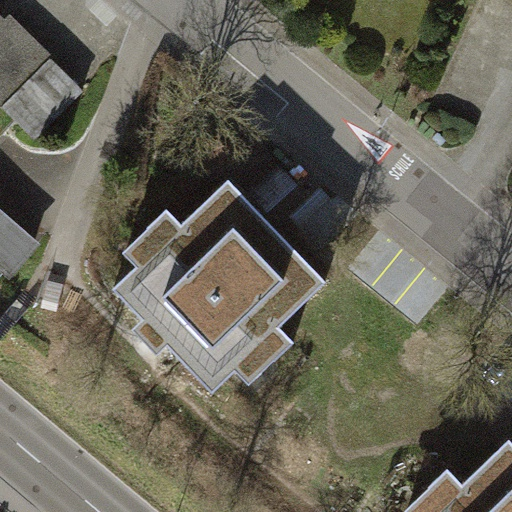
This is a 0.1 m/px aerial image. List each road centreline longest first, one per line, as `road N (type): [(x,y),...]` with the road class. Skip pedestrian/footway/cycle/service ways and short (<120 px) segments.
road 1 (residential): [(180,0),(511,273)]
road 2 (secondary): [(0,430),(98,511)]
